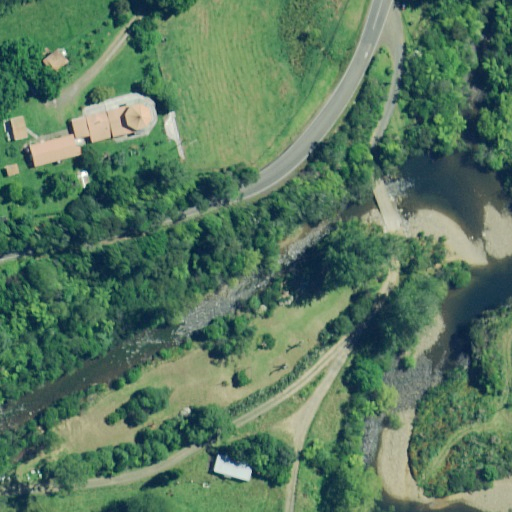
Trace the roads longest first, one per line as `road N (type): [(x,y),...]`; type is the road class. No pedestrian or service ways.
road 1 (track): [(379,13),(389,69),(363,135),(387,265),(283,415),(142,461),(0,486)]
road 2 (tertiary): [(0,250),(196,212),(248,191),(321,124),(354,72),(383,0)]
